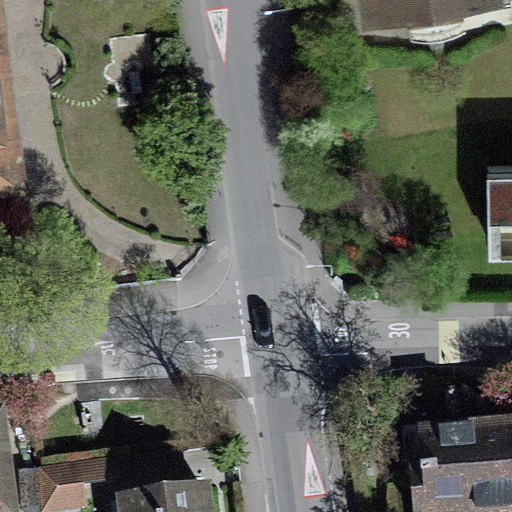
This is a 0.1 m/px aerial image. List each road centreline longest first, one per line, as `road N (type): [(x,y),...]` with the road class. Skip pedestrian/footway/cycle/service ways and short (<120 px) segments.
road 1 (residential): [(235,0),(281,339)]
road 2 (residential): [(0,357),(281,339)]
road 3 (residential): [(281,339),(511,347)]
road 4 (residential): [(281,339),(304,511)]
